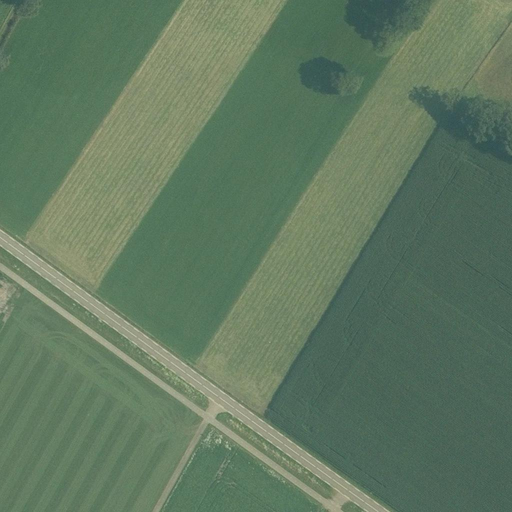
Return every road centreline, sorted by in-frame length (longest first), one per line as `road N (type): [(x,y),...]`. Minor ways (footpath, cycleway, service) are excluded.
road 1 (secondary): [(219,398),(0,237)]
road 2 (secondary): [(378,511),(219,398)]
road 3 (unclassified): [(155,511),(219,398)]
